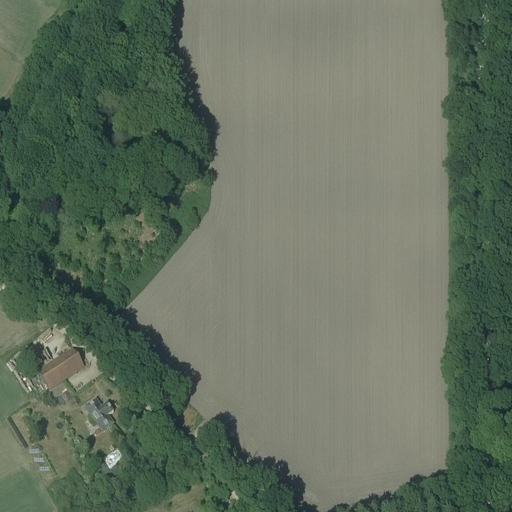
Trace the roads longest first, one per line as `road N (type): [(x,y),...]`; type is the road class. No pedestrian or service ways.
road 1 (unclassified): [(487,511),(481,72),(488,0)]
road 2 (unclassified): [(62,331),(170,427),(242,505)]
road 3 (track): [(0,211),(106,0)]
